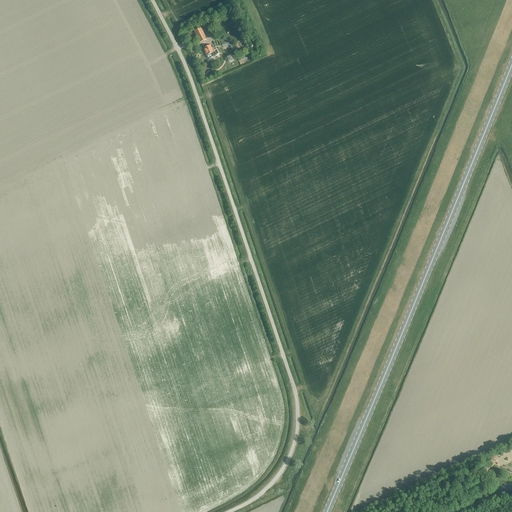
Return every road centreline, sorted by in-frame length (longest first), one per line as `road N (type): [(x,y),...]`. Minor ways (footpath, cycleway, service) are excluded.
road 1 (unclassified): [(231,511),(280,473),(298,413),(192,84),(151,0)]
road 2 (primary): [(326,511),(511,60)]
